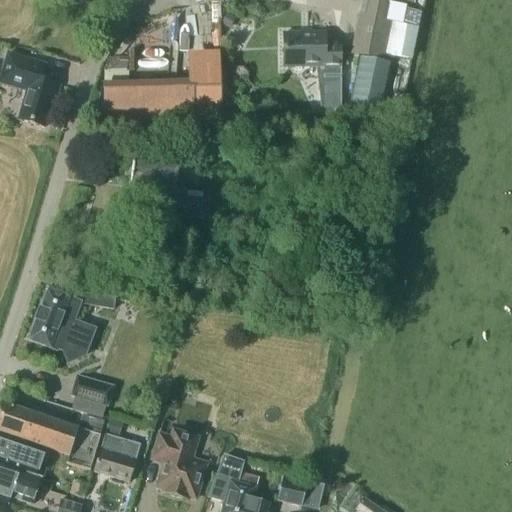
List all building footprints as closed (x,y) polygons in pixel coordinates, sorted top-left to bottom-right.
[(382,61),(383,57),(390,58),(393,59),(405,0),(361,0),(352,48),(351,54),(382,61)] [(226,14),(221,23),(229,28),(234,19),(226,14)] [(323,76),(339,76),(339,71),(339,46),(339,43),(324,44),(324,34),(283,34),(283,69),(323,68),(323,76)] [(339,46),(339,71),(352,74),(379,74),(382,61),(351,54),(352,48),(339,46)] [(45,66),(7,55),(0,77),(0,84),(26,92),(18,121),(44,128),(50,107),(53,108),(59,86),(41,80),(45,66)] [(382,61),(379,74),(387,74),(390,58),(383,57),(382,61)] [(339,79),(323,79),(323,115),(339,115),(339,79)] [(193,119),(192,85),(103,88),(104,121),(193,119)] [(202,219),(204,202),(185,200),(186,189),(175,187),(177,166),(132,161),(132,162),(125,167),(124,176),(129,182),(129,184),(132,184),(129,209),(134,216),(135,216),(134,224),(149,226),(150,218),(171,220),(171,216),(202,219)] [(179,287),(211,291),(213,277),(182,273),(181,273),(179,287)] [(113,311),(113,309),(114,300),(56,291),(55,294),(46,290),(27,341),(56,352),(57,351),(61,353),(67,366),(85,358),(96,330),(74,321),(80,305),(113,311)] [(76,377),(70,397),(107,407),(112,388),(76,377)] [(89,472),(100,437),(76,430),(1,404),(0,407),(0,433),(68,457),(66,465),(89,472)] [(109,420),(104,436),(117,439),(122,424),(109,420)] [(163,464),(162,467),(163,467),(161,475),(160,475),(155,489),(163,491),(162,494),(186,502),(187,498),(195,500),(199,487),(198,486),(200,479),(201,479),(206,465),(191,461),(197,440),(173,432),(171,439),(159,436),(151,461),(163,464)] [(104,436),(93,473),(128,484),(139,446),(117,439),(104,436)] [(0,464),(17,470),(36,477),(44,453),(0,437),(0,464)] [(224,455),(207,498),(224,503),(229,483),(236,485),(240,473),(243,462),(224,455)] [(33,506),(41,480),(0,465),(0,502),(8,506),(11,498),(33,506)] [(266,511),(268,505),(252,501),(258,479),(240,473),(236,485),(229,483),(224,503),(220,511),(266,511)] [(307,481),(284,475),(276,504),(300,509),(313,511),(317,511),(323,487),(320,486),(307,483),(307,481)] [(307,481),(307,483),(320,486),(322,479),(309,476),(307,481)] [(87,486),(72,482),(68,495),(83,500),(87,486)] [(362,497),(353,510),(355,511),(382,511),(379,509),(376,508),(362,497)] [(80,511),(82,507),(60,500),(56,511),(80,511)] [(87,501),(84,510),(91,511),(93,503),(87,501)]
